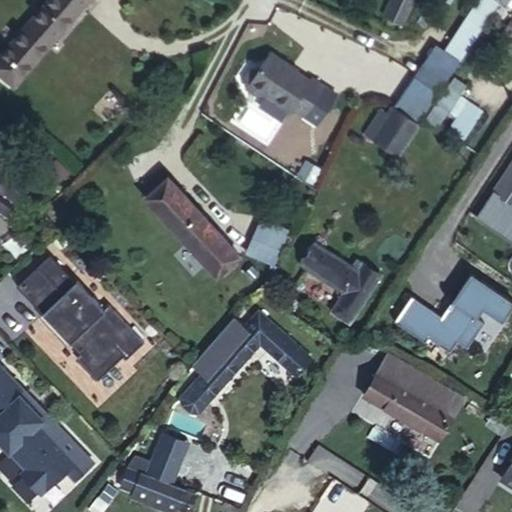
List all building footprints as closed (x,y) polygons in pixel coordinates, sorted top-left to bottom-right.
[(0,80),(16,93),(83,10),(71,0),(46,0),(0,56),(0,80)] [(71,0),(83,10),(91,0),(71,0)] [(405,21),(413,0),(389,0),(384,12),(405,21)] [(489,0),(464,0),(436,41),(455,55),(489,0)] [(305,81),(282,65),(282,61),(266,50),(255,66),(249,67),(241,77),(242,86),(251,92),(261,92),(284,110),(288,106),(312,124),(332,95),(307,78),(305,81)] [(416,115),(433,88),(410,71),(390,101),(416,115)] [(432,128),(456,88),(444,81),(417,122),(432,128)] [(416,115),(390,101),(384,110),(411,123),(416,115)] [(394,156),(411,123),(384,110),(380,119),(368,143),(394,156)] [(368,143),(380,119),(372,116),(361,140),(368,143)] [(511,158),(475,212),(511,238),(511,158)] [(226,236),(166,171),(143,191),(201,258),(226,236)] [(0,216),(6,221),(23,196),(0,179),(0,216)] [(287,212),(294,192),(284,188),(278,209),(287,212)] [(214,272),(238,249),(226,236),(201,258),(214,272)] [(347,266),(338,260),(302,238),(287,261),(332,288),(351,300),(371,270),(351,259),(347,266)] [(142,338),(107,302),(102,306),(74,278),(72,279),(47,253),(14,284),(41,311),(45,308),(61,324),(57,327),(80,351),(75,355),(97,377),(121,353),(124,356),(142,338)] [(347,266),(351,259),(342,253),(338,260),(347,266)] [(501,316),(511,299),(511,296),(468,267),(450,294),(454,297),(449,304),(446,302),(440,312),(409,292),(392,317),(423,338),(427,332),(448,347),(456,336),(465,343),(483,317),(475,312),(482,302),(501,316)] [(341,318),(351,300),(332,288),(321,305),(341,318)] [(306,359),(251,313),(239,327),(230,320),(191,366),(199,373),(237,330),(254,346),(290,377),(306,359)] [(206,403),(254,346),(237,330),(199,373),(188,385),(206,403)] [(439,440),(461,399),(376,347),(352,387),(439,440)] [(93,460),(0,365),(0,441),(25,467),(21,471),(42,492),(66,468),(75,478),(93,460)] [(206,403),(188,385),(180,396),(180,405),(189,413),(197,413),(206,403)] [(192,454),(199,440),(175,428),(168,442),(192,454)] [(178,481),(192,454),(168,442),(154,469),(178,481)] [(511,457),(499,476),(511,484),(511,457)] [(154,469),(134,459),(125,478),(134,482),(185,508),(192,511),(202,493),(178,481),(154,469)] [(182,511),(185,508),(134,482),(130,489),(175,511),(182,511)]
